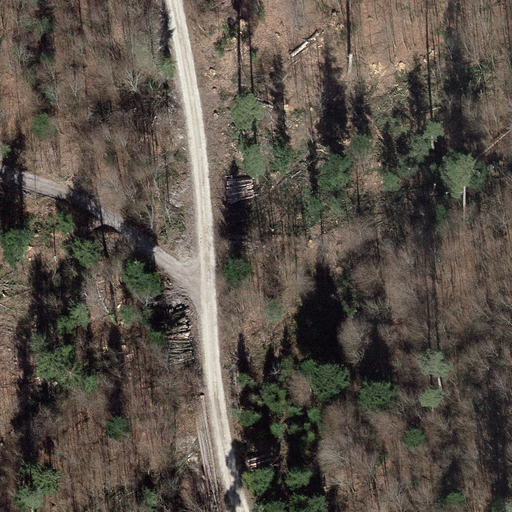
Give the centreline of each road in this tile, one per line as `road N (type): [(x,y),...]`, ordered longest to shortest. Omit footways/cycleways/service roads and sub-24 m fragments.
road 1 (track): [(209,287),(197,120),(174,0)]
road 2 (track): [(0,172),(72,200),(209,287)]
road 3 (track): [(241,511),(212,367),(209,287)]
